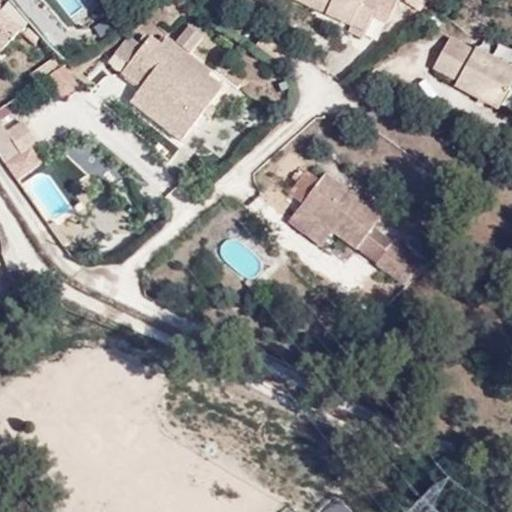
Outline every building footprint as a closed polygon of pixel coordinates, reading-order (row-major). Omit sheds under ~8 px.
[(289,0),(308,8),(316,12),(314,18),(340,29),(354,35),(361,19),(376,25),(386,1),(382,0),(289,0)] [(404,0),(422,9),(426,0),(404,0)] [(308,8),(306,14),(314,18),(316,12),(308,8)] [(25,55),(4,24),(0,26),(0,69),(2,72),(25,55)] [(340,29),(337,34),(351,40),(354,35),(340,29)] [(177,31),(164,49),(177,59),(191,41),(177,31)] [(125,47),(123,49),(130,54),(118,69),(111,78),(130,92),(127,96),(179,134),(211,91),(196,80),(200,76),(177,59),(164,49),(156,43),(150,52),(131,38),(125,47)] [(117,41),(104,59),(118,69),(130,54),(123,49),(125,47),(117,41)] [(441,41),(432,56),(457,69),(464,55),(441,41)] [(457,69),(432,56),(422,72),(447,85),(445,90),(487,112),(508,74),(468,49),(464,55),(457,69)] [(66,65),(50,73),(60,96),(76,88),(66,65)] [(127,96),(120,106),(171,144),(179,134),(127,96)] [(0,139),(0,147),(10,161),(26,151),(13,131),(0,139)] [(26,151),(10,161),(18,173),(34,163),(26,151)] [(316,178),(291,211),(322,233),(346,250),(371,216),(316,178)] [(322,233),(291,211),(280,224),(312,247),(322,233)] [(369,265),(400,289),(418,270),(383,244),(369,265)]
